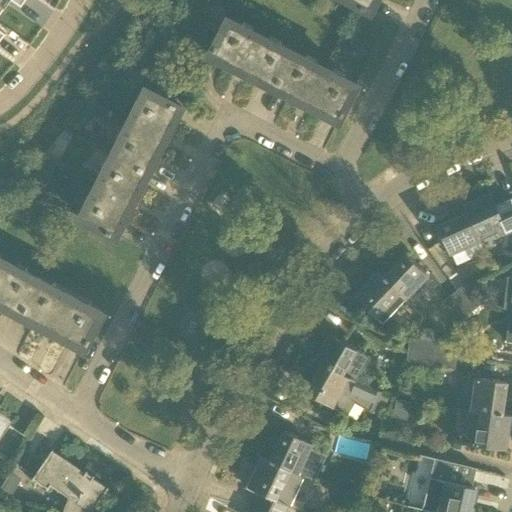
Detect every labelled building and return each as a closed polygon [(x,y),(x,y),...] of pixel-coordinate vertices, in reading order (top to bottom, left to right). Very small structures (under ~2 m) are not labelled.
[(0,0),(0,15),(10,0),(11,0),(21,7),(26,0),(0,0)] [(350,0),(371,11),(376,0),(350,0)] [(210,54),(226,62),(227,60),(238,65),(236,68),(243,71),(261,35),(253,31),(252,32),(242,27),(243,26),(229,19),(210,54)] [(243,71),(249,74),(251,72),(261,77),(260,80),(275,87),(293,52),(280,45),(280,46),(270,41),(270,40),(261,35),(243,71)] [(275,87),(290,95),(291,93),(301,98),(300,100),(307,104),(325,68),(316,63),(316,64),(306,59),(306,58),(293,52),(275,87)] [(307,104),(313,107),(314,105),(325,110),(324,112),(339,120),(357,85),(344,78),(343,78),(333,73),(334,73),(325,68),(307,104)] [(166,139),(169,133),(167,132),(172,121),(174,123),(182,107),(147,88),(140,102),(140,103),(135,113),(134,112),(130,121),(166,139)] [(149,171),(157,156),(155,155),(160,145),(162,146),(166,139),(130,121),(125,130),(126,130),(121,140),(120,140),(114,153),(149,171)] [(102,176),(97,185),(133,204),(136,197),(134,196),(139,185),(142,186),(149,171),(114,153),(107,166),(108,167),(103,176),(102,176)] [(116,236),(124,220),(122,219),(127,209),(130,210),(133,204),(97,185),(93,194),(94,194),(89,204),(88,204),(81,218),(116,236)] [(478,233),(494,226),(499,236),(511,230),(511,200),(511,198),(496,205),(490,193),(464,205),(467,213),(478,233)] [(481,240),(478,233),(467,213),(437,226),(450,254),(481,240)] [(405,299),(429,275),(406,254),(384,277),(399,293),(405,299)] [(16,267),(7,262),(0,275),(0,300),(7,304),(6,306),(21,314),(39,279),(26,272),(26,273),(16,267)] [(399,293),(384,277),(377,271),(354,295),(376,317),(377,316),(383,322),(405,299),(399,293)] [(46,328),(53,331),(71,296),(62,291),(62,292),(52,286),(52,285),(39,279),(21,314),(35,322),(37,320),(47,325),(46,328)] [(457,291),(472,312),(483,304),(468,283),(457,291)] [(463,318),(472,312),(457,291),(448,297),(463,318)] [(80,300),(71,296),(53,331),(59,334),(60,332),(70,338),(69,340),(85,348),(104,313),(90,305),(89,306),(79,301),(80,300)] [(420,339),(435,341),(437,329),(422,327),(420,339)] [(355,380),(368,356),(330,334),(315,359),(322,363),(322,364),(343,374),(350,378),(355,380)] [(420,339),(410,338),(408,351),(433,355),(435,342),(420,339)] [(460,345),(435,341),(435,342),(433,355),(458,358),(460,345)] [(432,365),(433,355),(408,351),(406,362),(432,365)] [(457,369),(458,358),(433,355),(432,365),(457,369)] [(383,392),(355,380),(350,378),(343,374),(322,364),(306,392),(317,398),(342,411),(348,415),(356,402),(373,413),(383,392)] [(480,412),(502,414),(507,382),(476,377),(471,411),(480,412)] [(397,400),(393,419),(408,422),(412,403),(397,400)] [(511,415),(502,414),(480,412),(476,444),(507,449),(511,415)] [(270,461),(298,474),(312,444),(285,431),(271,460),(270,461)] [(382,445),(406,451),(409,439),(385,433),(382,444),(382,445)] [(91,511),(92,511),(93,511),(109,487),(108,486),(107,488),(93,478),(95,476),(87,471),(85,473),(53,451),(54,450),(53,449),(33,478),(47,488),(50,485),(68,496),(61,511),(91,511)] [(284,511),(288,506),(290,507),(304,477),(298,474),(270,461),(271,460),(262,456),(248,487),(261,493),(253,509),(261,511),(284,511)] [(430,511),(432,511),(469,511),(476,487),(472,487),(477,468),(435,459),(423,510),(430,511)]
